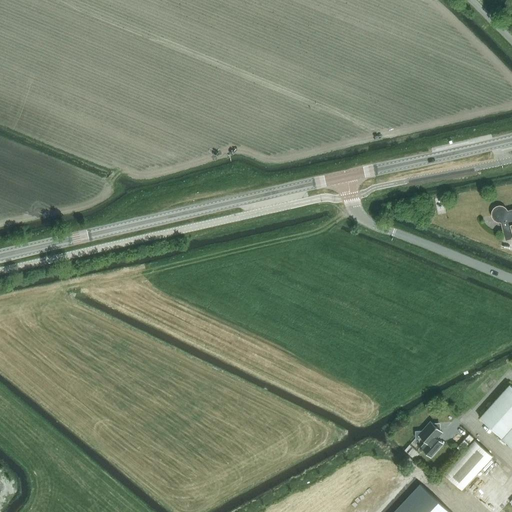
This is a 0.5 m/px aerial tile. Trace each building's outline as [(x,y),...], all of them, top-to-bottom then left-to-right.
[(506,241),(511,238),(511,209),(507,211),(506,210),(505,209),(504,208),(503,207),(502,207),(501,207),(500,207),(499,207),(498,207),(497,208),(496,208),(495,209),(494,210),(494,211),(493,212),(493,213),(493,214),(493,215),(493,216),(494,217),(494,218),(495,219),(496,220),(497,220),(498,221),(499,221),(500,221),(506,241)] [(511,386),(510,384),(480,418),(511,446),(511,386)] [(433,423),(430,421),(422,431),(416,431),(416,438),(422,438),(426,441),(421,447),(431,457),(441,446),(435,441),(443,432),(440,430),(438,432),(437,430),(437,429),(437,426),(436,423),(433,423)] [(469,434),(456,448),(461,452),(474,439),(469,434)] [(492,456),(474,440),(444,474),(462,490),(492,456)] [(394,511),(450,511),(420,484),(394,511)]
